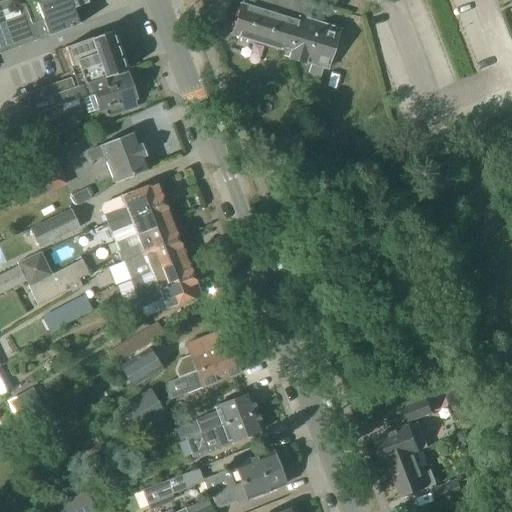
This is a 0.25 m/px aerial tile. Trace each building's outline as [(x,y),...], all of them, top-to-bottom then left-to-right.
[(27,0),(26,0),(25,0),(21,0),(16,2),(15,0),(7,0),(0,2),(0,53),(80,24),(74,8),(87,3),(86,0),(27,0)] [(308,18),(313,0),(244,0),(243,4),(242,4),(232,36),(286,52),(284,57),(312,65),(309,75),(320,78),(323,68),(328,69),(340,28),(308,18)] [(93,38),(65,48),(72,67),(76,65),(78,65),(84,81),(85,84),(85,85),(86,85),(104,78),(126,71),(112,31),(102,35),(93,38)] [(51,96),(46,98),(49,110),(61,106),(79,99),(82,100),(87,114),(99,110),(100,110),(120,103),(121,106),(123,112),(127,111),(137,107),(136,102),(134,99),(136,98),(133,89),(128,74),(110,81),(106,82),(104,78),(86,85),(85,85),(75,88),(70,90),(57,94),(51,96)] [(66,80),(26,94),(29,104),(46,98),(51,96),(57,94),(70,90),(75,88),(75,87),(73,84),(71,78),(66,80)] [(299,103),(286,107),(289,114),(302,110),(299,103)] [(128,135),(87,152),(91,161),(102,156),(106,164),(113,183),(149,168),(136,132),(128,135)] [(35,196),(64,184),(53,159),(25,172),(35,196)] [(113,222),(164,202),(156,184),(103,204),(101,209),(107,225),(113,222)] [(71,196),(76,207),(91,199),(85,189),(71,196)] [(114,243),(136,234),(171,220),(164,202),(113,222),(107,225),(114,243)] [(38,248),(79,229),(70,210),(29,229),(38,248)] [(116,252),(120,263),(178,239),(171,220),(136,234),(114,243),(118,251),(116,252)] [(122,262),(129,280),(151,272),(185,257),(178,239),(120,263),(122,262)] [(40,253),(16,264),(18,266),(26,283),(27,286),(28,288),(51,276),(48,269),(40,253)] [(137,299),(143,296),(193,276),(185,257),(151,272),(129,280),(137,299)] [(81,260),(59,271),(28,288),(37,305),(69,289),(71,294),(81,288),(78,279),(88,275),(81,260)] [(0,295),(26,283),(18,266),(0,275),(0,295)] [(137,299),(144,317),(200,295),(193,276),(143,296),(137,299)] [(84,295),(41,318),(51,335),(64,328),(63,326),(92,310),(84,295)] [(118,362),(163,334),(156,323),(111,351),(118,362)] [(190,358),(180,362),(181,365),(181,366),(185,365),(188,375),(235,357),(229,340),(225,342),(222,343),(218,333),(187,345),(189,351),(191,355),(190,355),(189,355),(190,358)] [(132,388),(162,369),(149,349),(120,367),(132,388)] [(202,389),(241,373),(235,357),(188,375),(167,383),(167,401),(202,389)] [(0,396),(11,391),(0,367),(0,396)] [(131,434),(164,415),(150,390),(117,409),(131,434)] [(207,416),(195,421),(200,433),(256,412),(249,393),(214,406),(216,411),(217,413),(212,414),(207,416)] [(28,418),(15,394),(1,401),(15,425),(28,418)] [(428,401),(404,410),(409,422),(433,413),(428,401)] [(192,459),(229,445),(228,443),(263,430),(256,412),(186,438),(184,439),(192,459)] [(425,437),(419,423),(374,440),(384,465),(390,463),(415,454),(429,448),(428,446),(430,446),(430,448),(460,436),(455,423),(426,435),(427,437),(425,437)] [(232,470),(206,480),(212,494),(278,469),(272,452),(250,461),(249,459),(235,464),(236,466),(232,468),(231,468),(232,470)] [(422,474),(415,454),(390,463),(403,498),(437,485),(432,470),(422,474)] [(198,469),(142,491),(147,504),(164,498),(203,482),(198,469)] [(212,494),(210,495),(212,498),(217,510),(235,503),(236,504),(244,501),(279,488),(285,485),(278,469),(212,494)] [(436,491),(440,503),(464,494),(459,482),(436,491)] [(57,511),(93,511),(94,511),(85,493),(55,508),(57,511)] [(178,511),(212,511),(207,499),(178,511)]
